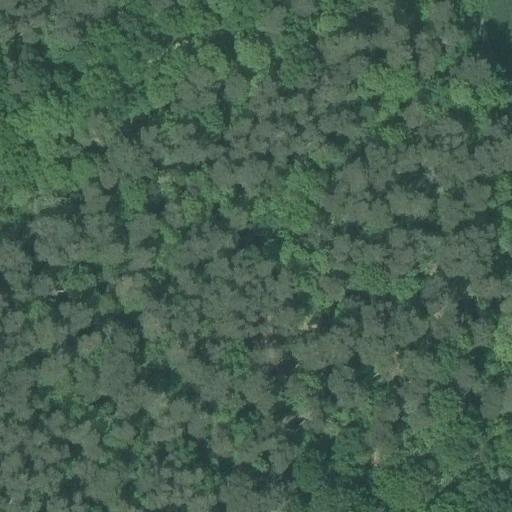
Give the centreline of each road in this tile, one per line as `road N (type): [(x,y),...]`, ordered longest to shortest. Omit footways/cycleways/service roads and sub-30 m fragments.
road 1 (track): [(0,156),(265,0)]
road 2 (track): [(511,137),(460,0)]
